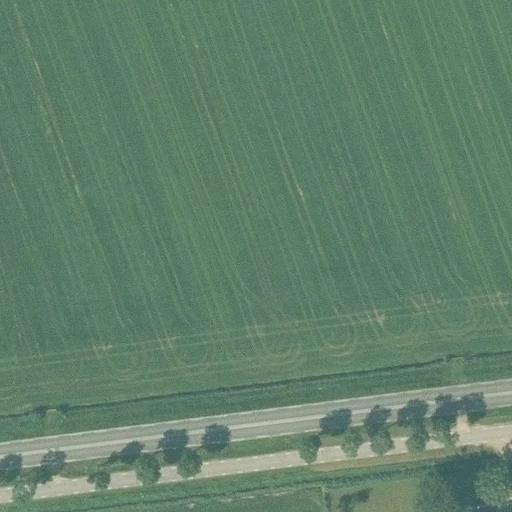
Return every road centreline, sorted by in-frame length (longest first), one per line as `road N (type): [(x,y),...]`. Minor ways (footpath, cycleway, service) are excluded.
road 1 (secondary): [(511,392),(0,458)]
road 2 (unclassified): [(0,495),(511,431)]
